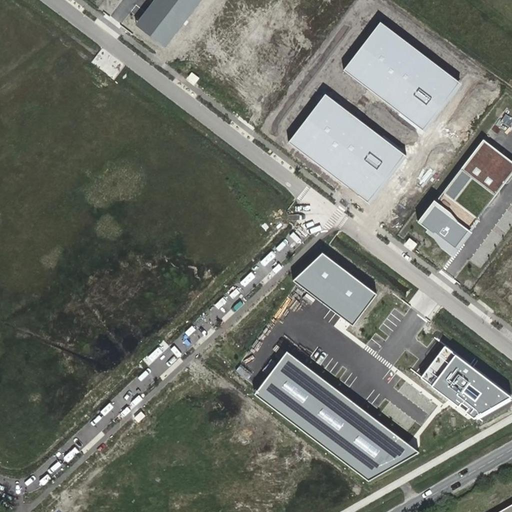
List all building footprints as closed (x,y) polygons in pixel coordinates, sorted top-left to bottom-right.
[(198,0),(152,0),(137,20),(166,42),(198,0)] [(460,81),(381,22),(344,71),(423,130),(460,81)] [(404,155),(325,94),(289,141),(368,202),(404,155)] [(511,172),(511,160),(481,137),(419,219),(456,247),(511,172)] [(416,200),(407,203),(409,213),(419,211),(416,200)] [(400,203),(390,211),(404,228),(413,220),(400,203)] [(360,314),(375,294),(323,254),(294,278),(353,324),(360,314)] [(371,482),(422,454),(292,353),(259,394),(371,482)] [(509,394),(453,353),(431,383),(473,414),(509,394)]
